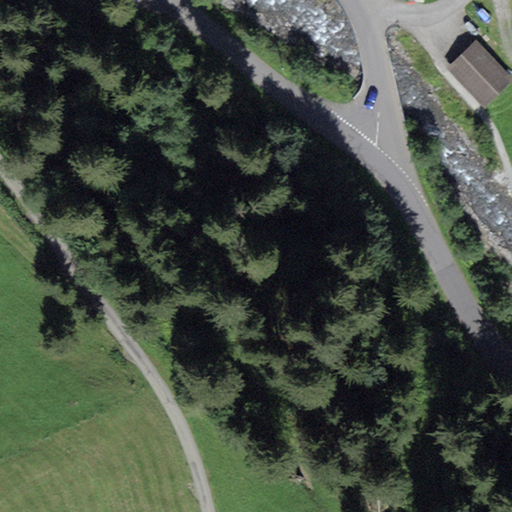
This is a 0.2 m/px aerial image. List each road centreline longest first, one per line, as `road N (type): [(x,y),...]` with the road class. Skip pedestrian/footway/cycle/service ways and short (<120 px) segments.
road 1 (track): [(0,163),(155,378),(208,511)]
road 2 (tertiary): [(511,378),(447,280),(372,141)]
road 3 (tertiary): [(372,141),(288,91),(169,0)]
road 4 (tertiary): [(354,0),(365,16),(383,115),(372,141)]
